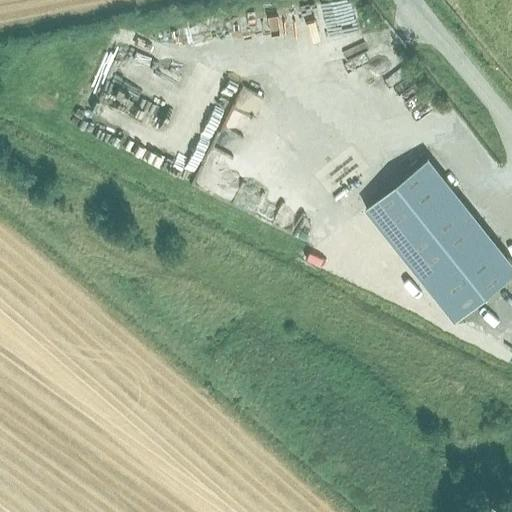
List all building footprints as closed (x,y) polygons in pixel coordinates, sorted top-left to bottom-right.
[(267,21),(278,18),(274,0),(273,0),(263,2),(267,21)] [(244,17),(226,18),(226,29),(244,28),(244,17)] [(238,77),(230,95),(246,103),(255,85),(238,77)] [(155,152),(163,136),(155,132),(147,148),(155,152)] [(511,261),(428,157),(366,206),(455,319),(511,273),(511,261)]
